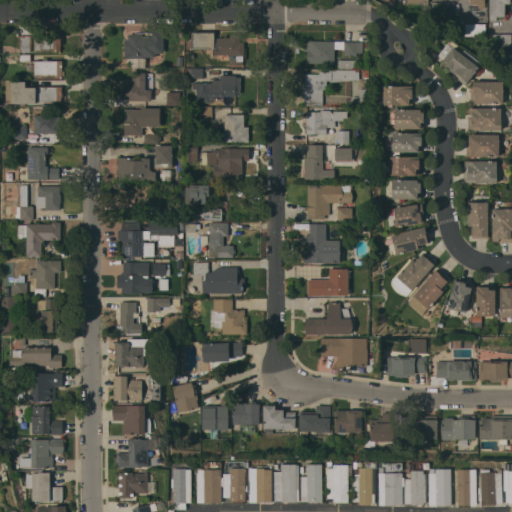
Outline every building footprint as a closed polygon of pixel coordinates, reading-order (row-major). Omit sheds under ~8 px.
[(469,0),(485,0),(485,8),(478,8),(478,3),(469,3),(469,0)] [(510,0),(510,3),(505,3),(505,16),(497,15),(497,19),(489,19),(489,0),(510,0)] [(454,1),(454,14),(431,14),(432,1),(454,1)] [(486,23),(486,35),(464,35),(464,22),(486,23)] [(142,33),(142,36),(152,36),(152,30),(164,30),(164,53),(155,53),(155,56),(131,56),(131,57),(124,57),(124,49),(124,40),(128,40),(128,33),(142,33)] [(214,31),(214,37),(230,37),(230,34),(240,34),(240,41),(242,41),(242,42),(244,42),(244,54),(213,54),(213,48),(191,48),(191,31),(214,31)] [(511,33),(511,46),(489,46),(489,33),(511,33)] [(31,35),(31,51),(20,51),(19,35),(31,35)] [(34,35),(61,35),(61,45),(61,50),(34,50),(34,35)] [(335,40),(335,62),(307,62),(307,40),(335,40)] [(363,41),(363,52),(357,52),(357,55),(344,55),(344,41),(363,41)] [(451,68),(441,61),(443,58),(438,54),(447,43),(452,47),(453,46),(479,66),(465,84),(452,74),(454,72),(450,69),(451,68)] [(146,57),(146,67),(131,67),(131,57),(146,57)] [(356,59),(356,67),(338,67),(338,59),(356,59)] [(34,60),(62,60),(62,70),(65,70),(65,75),(34,75),(34,70),(28,70),(28,63),(34,63),(34,60)] [(203,77),(190,78),(190,68),(203,68),(203,77)] [(319,73),(319,71),(329,71),(329,70),(332,70),(332,69),(359,69),(359,79),(349,79),(330,81),(330,80),(327,80),(326,88),(323,88),(323,95),(335,95),(335,102),(323,102),(323,105),(304,105),(305,73),(319,73)] [(145,89),(151,89),(151,100),(124,100),(124,82),(132,82),(132,71),(146,71),(145,89)] [(236,75),(236,76),(240,76),(240,93),(236,93),(236,95),(223,95),(223,99),(210,98),(210,102),(196,102),(196,89),(192,89),(192,82),(212,82),(212,79),(220,79),(220,74),(236,75)] [(25,80),(25,86),(62,86),(62,101),(36,101),(36,102),(6,102),(6,80),(25,80)] [(503,81),(503,102),(471,102),(471,91),(470,91),(470,85),(473,85),(473,80),(503,81)] [(412,85),(412,89),(412,97),(410,97),(410,104),(383,104),(383,85),(412,85)] [(359,96),(359,88),(368,88),(368,106),(352,105),(352,96),(359,96)] [(180,91),(180,104),(166,105),(166,91),(180,91)] [(212,106),(212,120),(198,120),(198,107),(212,106)] [(140,109),(140,107),(160,107),(160,125),(145,125),(145,126),(143,126),(142,135),(124,134),(124,108),(140,109)] [(502,107),(502,129),(468,129),(468,115),(472,115),(472,113),(469,113),(469,107),(502,107)] [(424,109),(423,121),(422,121),(422,127),(395,128),(395,108),(424,109)] [(309,110),(309,111),(320,111),(320,109),(330,109),(330,111),(331,110),(334,112),(335,112),(335,127),(327,127),(327,133),(320,133),(309,133),(306,133),(306,118),(307,118),(307,110),(309,110)] [(244,114),(244,126),(249,126),(249,141),(224,141),(225,113),(244,114)] [(58,133),(47,132),(47,134),(43,133),(43,132),(33,132),(34,114),(59,114),(58,133)] [(27,124),(27,138),(12,138),(12,124),(27,124)] [(349,129),(349,142),(337,142),(337,129),(349,129)] [(422,132),(422,137),(421,137),(421,145),(420,145),(420,151),(393,151),(393,132),(422,132)] [(144,133),(153,133),(153,143),(144,143),(144,133)] [(499,134),(499,156),(467,156),(467,144),(466,144),(466,138),(469,138),(469,134),(499,134)] [(309,145),(309,144),(323,143),(323,145),(323,169),(334,169),(334,178),(305,178),(305,157),(308,157),(308,151),(309,151),(309,145)] [(156,163),(156,145),(172,145),(173,166),(169,167),(169,163),(156,163)] [(183,152),(183,145),(198,145),(198,161),(185,161),(185,151),(183,152)] [(28,146),(48,146),(48,152),(46,152),(46,165),(48,165),(48,167),(59,167),(59,178),(45,178),(45,179),(43,179),(43,178),(28,178),(28,146)] [(213,151),(218,151),(218,147),(249,147),(249,157),(242,157),(243,175),(213,176),(213,164),(202,163),(202,151),(213,151)] [(352,147),(352,150),(354,150),(354,162),(336,162),(336,159),(335,159),(335,147),(352,147)] [(419,156),(419,160),(419,168),(417,168),(417,174),(390,174),(390,156),(419,156)] [(150,171),(156,171),(156,180),(118,179),(118,157),(150,157),(150,171)] [(497,160),(497,182),(464,182),(464,164),(465,164),(465,160),(497,160)] [(421,179),(420,191),(419,191),(419,198),(392,198),(392,179),(421,179)] [(340,184),(340,183),(349,183),(349,191),(352,191),(353,196),(352,202),(330,202),(330,214),(325,214),(325,218),(307,218),(308,184),(340,184)] [(20,206),(20,184),(28,184),(28,206),(20,206)] [(149,184),(149,197),(135,196),(135,202),(121,202),(121,197),(118,197),(119,184),(149,184)] [(184,187),(189,187),(189,184),(209,184),(209,196),(206,196),(206,203),(201,203),(201,205),(193,205),(193,203),(184,203),(184,187)] [(60,185),(60,194),(61,194),(61,202),(60,202),(60,209),(46,209),(46,208),(36,208),(36,194),(38,194),(39,185),(60,185)] [(161,211),(163,211),(163,217),(148,217),(148,211),(152,211),(152,195),(161,195),(161,211)] [(473,235),(471,235),(471,229),(468,229),(468,201),(488,201),(488,237),(473,237),(473,235)] [(424,221),(389,228),(386,209),(394,208),(394,207),(422,202),(424,215),(423,215),(424,221)] [(204,208),(204,205),(209,206),(209,208),(222,209),(222,220),(199,220),(199,208),(204,208)] [(33,206),(34,219),(20,219),(15,219),(15,213),(17,213),(17,206),(20,206),(28,206),(33,206)] [(338,221),(338,206),(349,207),(353,207),(352,221),(338,221)] [(504,208),(511,208),(511,241),(501,241),(501,238),(499,238),(499,240),(493,240),(492,233),(492,208),(504,208)] [(61,239),(45,239),(45,242),(42,242),(42,256),(26,256),(26,237),(22,237),(22,238),(18,238),(18,224),(26,224),(26,223),(52,223),(52,221),(61,221),(61,239)] [(122,221),(140,222),(140,229),(146,229),(146,238),(144,238),(144,242),(155,242),(155,256),(121,256),(121,239),(118,239),(118,229),(122,229),(122,221)] [(178,222),(183,222),(182,229),(178,229),(178,234),(174,234),(174,246),(158,245),(158,234),(148,234),(148,221),(178,221),(178,222)] [(195,222),(196,231),(185,232),(185,223),(195,222)] [(228,222),(228,235),(224,235),(224,245),(227,245),(227,243),(229,243),(229,245),(234,245),(234,248),(235,249),(235,252),(234,253),(234,256),(209,256),(209,222),(228,222)] [(340,239),(340,240),(342,240),(342,260),(340,260),(340,262),(304,262),(304,248),(308,248),(307,243),(306,243),(306,234),(310,234),(310,223),(326,223),(326,239),(340,239)] [(427,226),(430,242),(422,243),(423,247),(396,253),(391,233),(427,226)] [(435,262),(406,294),(393,282),(398,277),(397,276),(415,256),(418,258),(423,252),(435,262)] [(35,287),(36,287),(36,277),(30,277),(30,268),(36,268),(36,259),(61,259),(61,272),(55,272),(55,288),(46,288),(46,296),(35,296),(35,287)] [(118,273),(123,273),(123,261),(149,261),(149,275),(148,275),(148,278),(153,278),(153,279),(155,279),(155,283),(153,283),(153,291),(150,291),(150,292),(145,292),(145,291),(141,291),(141,292),(141,293),(137,293),(137,292),(136,292),(136,293),(125,293),(125,292),(121,292),(121,287),(118,287),(118,285),(117,285),(117,282),(118,282),(118,273)] [(208,261),(209,272),(218,267),(218,266),(238,266),(238,268),(239,268),(239,277),(245,277),(245,286),(243,286),(243,292),(202,292),(202,275),(194,275),(193,262),(208,261)] [(166,262),(166,263),(169,263),(169,268),(170,268),(170,275),(161,275),(161,277),(155,277),(155,275),(153,275),(153,262),(166,262)] [(329,268),(348,267),(348,270),(350,270),(350,277),(348,277),(348,288),(350,288),(350,293),(348,293),(348,294),(308,295),(308,279),(329,279),(329,268)] [(422,314),(408,301),(413,295),(413,294),(437,268),(449,279),(443,285),(446,287),(428,308),(428,307),(422,314)] [(169,278),(168,289),(159,289),(160,278),(169,278)] [(454,279),(461,280),(461,282),(465,283),(465,282),(471,283),(466,312),(448,308),(454,279)] [(27,281),(27,296),(16,296),(16,297),(1,297),(1,295),(11,295),(11,285),(13,285),(13,283),(15,283),(15,281),(26,281),(27,281)] [(477,315),(477,285),(484,285),(484,286),(495,286),(495,288),(496,288),(495,315),(477,315)] [(511,316),(500,316),(499,286),(507,286),(507,288),(511,288),(511,287),(511,316)] [(16,297),(16,334),(2,334),(1,297),(16,297)] [(170,297),(170,305),(160,305),(160,310),(147,310),(147,297),(170,297)] [(38,331),(38,315),(34,315),(34,308),(37,308),(37,299),(45,299),(45,298),(57,298),(58,318),(58,319),(59,319),(59,321),(58,322),(57,323),(57,331),(49,331),(49,332),(46,332),(46,331),(38,331)] [(233,308),(245,308),(245,315),(248,316),(248,320),(247,320),(247,333),(222,333),(222,327),(214,327),(214,320),(211,320),(211,309),(213,309),(213,299),(214,299),(214,298),(232,298),(232,299),(233,299),(233,308)] [(136,312),(133,312),(134,323),(142,323),(142,332),(123,332),(123,326),(120,326),(120,301),(136,301),(136,312)] [(340,301),(340,307),(348,307),(351,318),(351,333),(305,333),(305,317),(327,317),(328,301),(340,301)] [(19,340),(15,340),(15,336),(25,336),(25,345),(19,345),(19,340)] [(144,366),(116,365),(116,363),(115,363),(115,360),(116,360),(116,355),(115,355),(115,352),(116,352),(116,347),(115,347),(115,343),(116,343),(116,341),(128,341),(128,337),(152,338),(152,355),(144,355),(144,366)] [(367,337),(367,349),(368,349),(368,360),(367,360),(367,365),(337,365),(337,355),(320,355),(320,337),(367,337)] [(230,360),(203,361),(202,343),(229,341),(230,360)] [(52,346),(52,353),(62,353),(62,366),(49,367),(49,364),(10,365),(10,356),(12,356),(12,349),(22,349),(22,347),(52,346)] [(388,360),(388,357),(390,357),(390,356),(393,356),(393,357),(410,357),(410,355),(414,355),(414,356),(422,356),(422,355),(427,355),(427,359),(426,359),(426,370),(427,370),(427,372),(415,372),(415,375),(408,375),(408,376),(399,377),(399,376),(395,376),(395,374),(387,374),(387,370),(382,370),(381,360),(388,360)] [(476,379),(471,379),(472,380),(447,380),(447,377),(437,377),(437,360),(476,360),(476,379)] [(511,377),(508,377),(508,380),(500,380),(500,381),(487,381),(487,379),(479,379),(479,376),(480,376),(480,361),(511,360),(511,377)] [(62,386),(55,386),(55,400),(31,400),(31,372),(62,372),(62,386)] [(114,375),(128,375),(128,379),(134,379),(134,378),(141,378),(141,379),(142,379),(142,399),(128,399),(114,399),(114,396),(112,396),(112,393),(114,393),(114,388),(112,388),(112,385),(114,385),(114,380),(112,380),(113,377),(114,377),(114,375)] [(174,396),(172,386),(191,381),(193,388),(196,387),(197,392),(194,393),(198,406),(171,413),(172,397),(174,396)] [(242,401),(242,402),(246,402),(246,403),(259,403),(259,423),(233,424),(233,402),(234,402),(234,401),(242,401)] [(128,404),(128,405),(145,405),(145,417),(150,417),(151,422),(151,432),(145,432),(145,433),(123,433),(124,420),(113,419),(113,415),(112,415),(113,408),(113,404),(128,404)] [(275,404),(275,410),(283,410),(283,411),(296,412),(295,428),(273,428),(273,432),(264,432),(264,428),(263,428),(263,404),(272,404),(275,404)] [(50,405),(50,419),(62,419),(62,433),(32,433),(32,420),(25,420),(25,408),(32,408),(32,406),(50,405)] [(228,429),(202,429),(202,405),(228,405),(228,429)] [(316,405),(330,405),(330,431),(299,431),(299,411),(316,411),(316,406),(316,405)] [(362,410),(362,413),(362,432),(347,432),(347,431),(334,431),(335,414),(334,414),(334,410),(362,410)] [(370,439),(370,426),(369,426),(370,418),(382,419),(382,411),(396,412),(396,440),(375,440),(375,447),(367,447),(365,447),(365,439),(367,439),(370,439)] [(511,414),(511,438),(507,438),(507,444),(500,444),(500,438),(480,438),(480,422),(479,422),(479,418),(482,418),(482,417),(491,417),(491,414),(511,414)] [(403,438),(403,419),(416,419),(416,415),(437,415),(437,438),(403,438)] [(453,417),(453,419),(476,419),(475,439),(442,438),(442,418),(444,418),(444,417),(453,417)] [(63,453),(52,453),(52,457),(53,457),(53,464),(53,467),(31,467),(31,466),(20,466),(20,457),(31,456),(31,438),(64,438),(63,453)] [(148,466),(141,466),(129,466),(117,466),(117,462),(116,462),(116,457),(116,452),(129,452),(129,449),(129,446),(129,442),(130,442),(130,438),(157,438),(157,449),(148,449),(148,466)] [(349,464),(349,502),(334,502),(334,498),(327,498),(327,461),(328,461),(332,461),(332,467),(334,467),(333,463),(349,464)] [(297,463),(297,464),(299,464),(299,501),(282,501),(282,500),(274,500),(274,471),(282,471),(282,463),(297,463)] [(322,463),(322,501),(307,501),(301,501),(301,475),(308,475),(308,463),(322,463)] [(403,477),(404,477),(404,485),(403,485),(403,504),(379,504),(379,472),(379,466),(384,466),(384,472),(403,472),(403,477)] [(198,502),(198,467),(202,467),(202,468),(222,468),(222,476),(223,476),(223,485),(222,485),(222,502),(198,502)] [(246,484),(248,484),(248,491),(246,490),(246,500),(231,500),(231,497),(223,497),(223,485),(224,473),(231,473),(231,467),(246,467),(246,484)] [(271,472),(271,500),(267,500),(267,502),(263,502),(263,500),(256,500),(256,499),(249,499),(249,474),(256,474),(256,467),(268,467),(268,472),(271,472)] [(375,467),(375,503),(359,503),(359,501),(353,501),(353,476),(355,476),(355,468),(360,468),(360,467),(375,467)] [(192,502),(186,502),(186,509),(174,509),(174,487),(172,487),(172,478),(174,478),(174,468),(186,468),(186,469),(192,469),(192,502)] [(452,502),(449,502),(449,504),(436,504),(436,502),(430,502),(430,472),(436,472),(436,468),(448,468),(448,476),(452,475),(452,502)] [(477,504),(458,504),(458,498),(456,498),(456,489),(458,489),(458,468),(476,468),(477,504)] [(503,503),(496,503),(496,504),(481,504),(481,493),(478,493),(478,487),(481,487),(480,471),(481,471),(481,469),(490,468),(490,471),(495,471),(495,472),(497,472),(497,468),(502,468),(503,503)] [(404,503),(404,484),(405,484),(405,478),(411,478),(411,469),(424,469),(424,472),(427,472),(426,502),(424,502),(424,504),(422,504),(422,505),(417,505),(417,504),(411,504),(411,503),(404,503)] [(50,471),(50,486),(63,486),(63,500),(31,499),(32,487),(25,487),(26,473),(31,473),(31,472),(38,472),(38,471),(50,471)] [(120,496),(120,472),(148,472),(148,481),(156,481),(156,492),(133,492),(133,497),(120,496)] [(151,511),(134,511),(133,507),(150,503),(151,511)]
